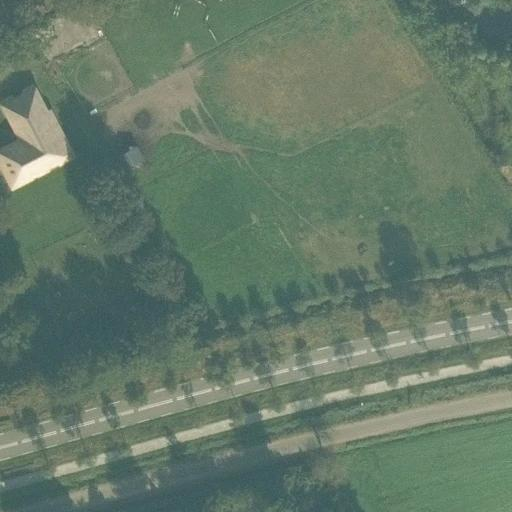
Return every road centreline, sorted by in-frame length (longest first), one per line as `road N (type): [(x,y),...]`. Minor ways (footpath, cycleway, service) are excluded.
road 1 (secondary): [(0,446),(335,356),(511,321)]
road 2 (unclassified): [(36,511),(511,397)]
